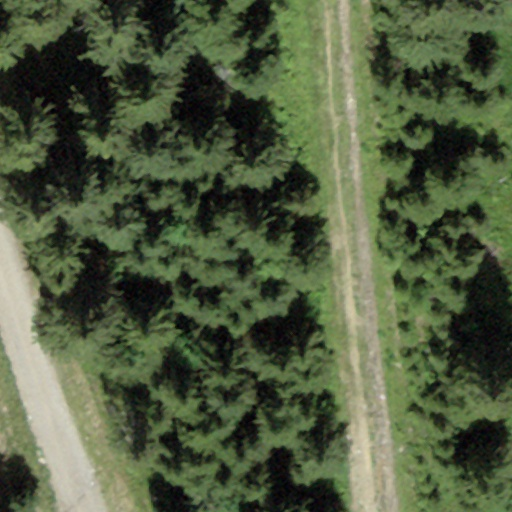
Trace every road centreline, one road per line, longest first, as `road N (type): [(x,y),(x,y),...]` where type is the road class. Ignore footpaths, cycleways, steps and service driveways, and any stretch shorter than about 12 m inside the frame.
road 1 (track): [(384,511),(335,0)]
road 2 (track): [(97,511),(0,244)]
